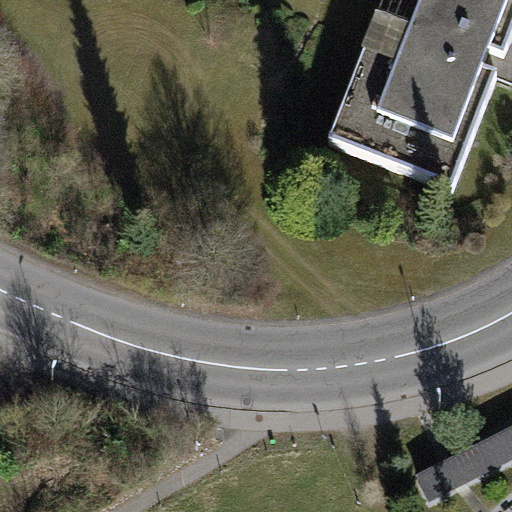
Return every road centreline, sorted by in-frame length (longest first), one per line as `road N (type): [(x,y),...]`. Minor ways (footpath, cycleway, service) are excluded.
road 1 (tertiary): [(0,290),(153,352),(255,371),(383,367),(511,318)]
road 2 (track): [(130,511),(246,440),(255,371)]
